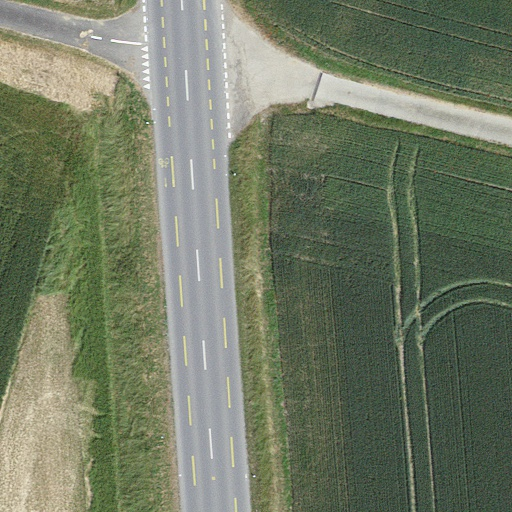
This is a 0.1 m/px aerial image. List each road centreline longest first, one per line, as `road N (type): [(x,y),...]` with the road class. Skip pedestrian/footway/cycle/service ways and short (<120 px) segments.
road 1 (secondary): [(226,511),(187,0)]
road 2 (track): [(190,82),(511,156)]
